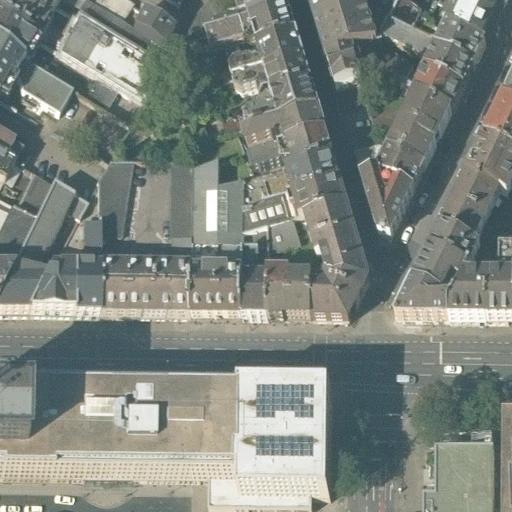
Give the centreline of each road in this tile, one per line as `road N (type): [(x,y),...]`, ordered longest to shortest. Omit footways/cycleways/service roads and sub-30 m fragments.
road 1 (primary): [(0,357),(375,361)]
road 2 (residential): [(297,0),(372,243),(398,268)]
road 3 (residential): [(398,268),(511,39)]
road 4 (primary): [(374,511),(375,361)]
road 5 (primary): [(375,361),(511,366)]
